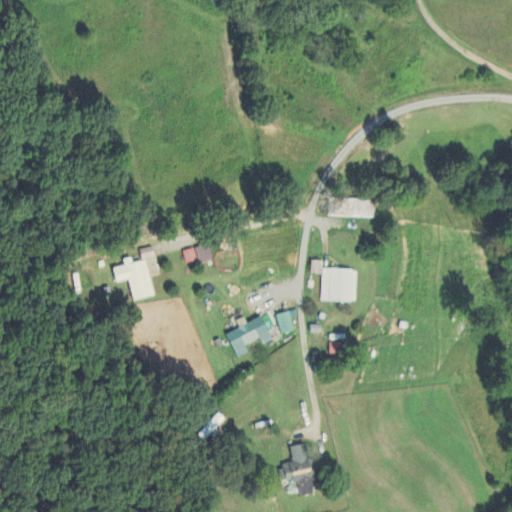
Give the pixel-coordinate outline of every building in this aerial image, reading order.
[(373,219),(373,202),(339,201),(339,205),(326,205),(325,218),(373,219)] [(184,265),(196,262),(196,265),(210,262),(207,246),(181,252),(184,265)] [(130,302),(152,298),(144,261),(153,259),(151,248),(139,251),(141,263),(130,265),(129,259),(120,261),(122,267),(110,270),(112,284),(126,281),(130,302)] [(320,271),(320,303),(353,303),(353,271),(320,271)] [(292,313),(275,315),(277,334),(295,332),(292,313)] [(232,359),(245,355),(242,346),(257,341),(259,345),(267,342),(260,320),(223,333),(232,359)] [(224,423),(217,416),(195,436),(202,443),(224,423)] [(286,449),(290,464),(277,467),(281,485),(295,482),(299,498),(315,494),(307,463),(305,463),(301,445),(286,449)]
